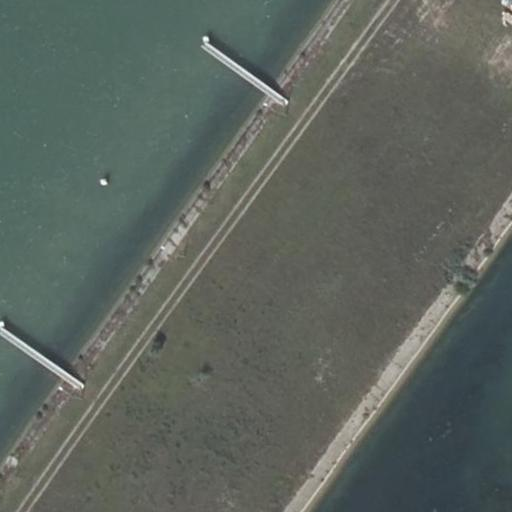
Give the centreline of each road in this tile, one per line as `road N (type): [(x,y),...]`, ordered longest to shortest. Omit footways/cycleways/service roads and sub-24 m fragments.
road 1 (track): [(27,511),(393,0)]
road 2 (track): [(511,137),(250,511)]
